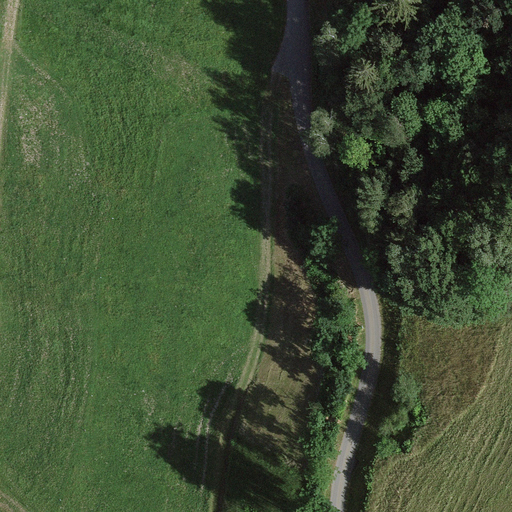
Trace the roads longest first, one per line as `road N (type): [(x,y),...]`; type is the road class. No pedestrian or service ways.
road 1 (track): [(297,0),(306,129),(375,327),(339,511)]
road 2 (track): [(0,138),(18,0)]
